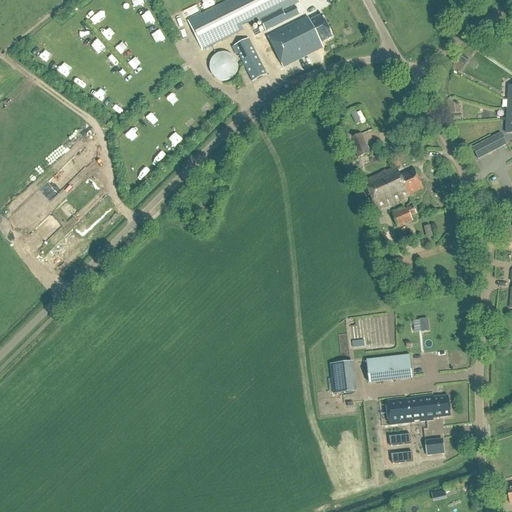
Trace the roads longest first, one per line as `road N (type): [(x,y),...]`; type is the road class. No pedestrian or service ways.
road 1 (unclassified): [(0,356),(254,105),(314,74),(392,51)]
road 2 (unclassified): [(490,511),(478,379),(486,259),(468,184)]
road 3 (track): [(0,53),(104,134),(113,199),(136,221)]
road 4 (unclassified): [(409,79),(511,3)]
road 5 (unclassified): [(468,184),(409,79)]
